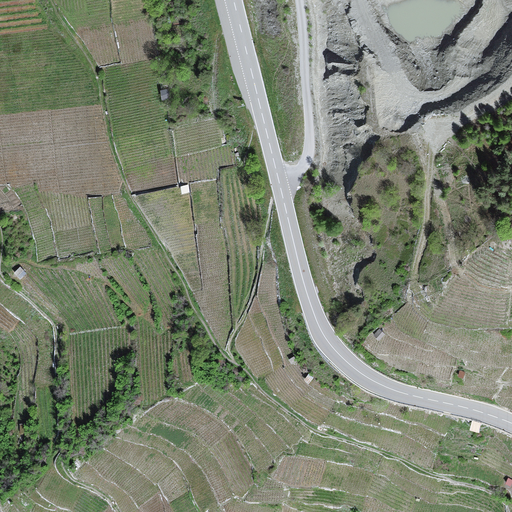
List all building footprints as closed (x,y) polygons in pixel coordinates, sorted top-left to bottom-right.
[(168,89),(160,90),(162,100),(171,98),(168,89)] [(190,192),(188,184),(180,186),(182,194),(190,192)] [(20,267),(14,272),(20,278),(26,273),(20,267)] [(379,340),(384,334),(378,329),(373,335),(379,340)] [(308,384),(313,377),(308,374),(304,381),(308,384)]
